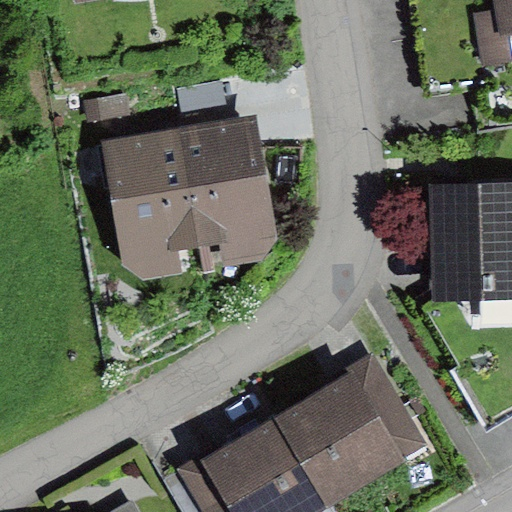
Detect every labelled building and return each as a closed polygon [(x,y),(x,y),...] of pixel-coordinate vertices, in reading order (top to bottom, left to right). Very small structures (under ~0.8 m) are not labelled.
[(471,0),(410,0),(426,95),(486,85),(483,68),(475,16),(471,0)] [(511,0),(493,0),(495,13),(475,16),(483,68),(511,63),(511,0)] [(243,95),(213,96),(213,109),(244,108),(243,95)] [(128,99),(82,103),(84,127),(130,123),(128,99)] [(258,122),(182,136),(202,257),(222,254),(225,272),(260,266),(279,241),(258,122)] [(202,257),(182,136),(105,150),(124,268),(145,283),(186,277),(184,260),(202,257)] [(511,190),(431,191),(432,306),(511,304),(511,190)] [(348,381),(272,428),(323,511),(335,511),(403,471),(398,464),(424,449),(370,361),(343,377),(348,381)] [(323,511),(272,428),(205,470),(231,511),(323,511)]
